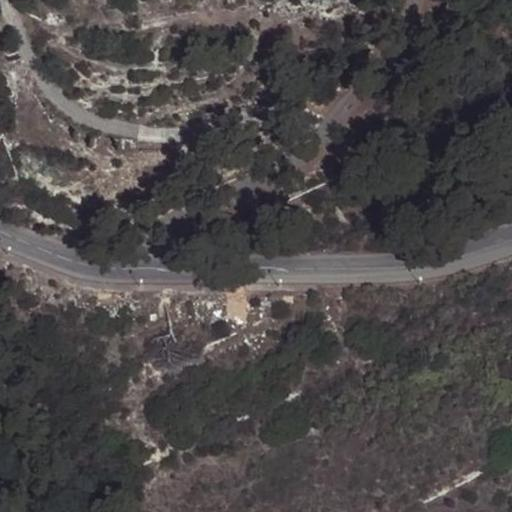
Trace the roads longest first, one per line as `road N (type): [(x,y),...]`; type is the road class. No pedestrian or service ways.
road 1 (residential): [(0,233),(62,258),(167,275),(407,270),(511,241)]
road 2 (unknown): [(321,125),(269,198),(111,269)]
